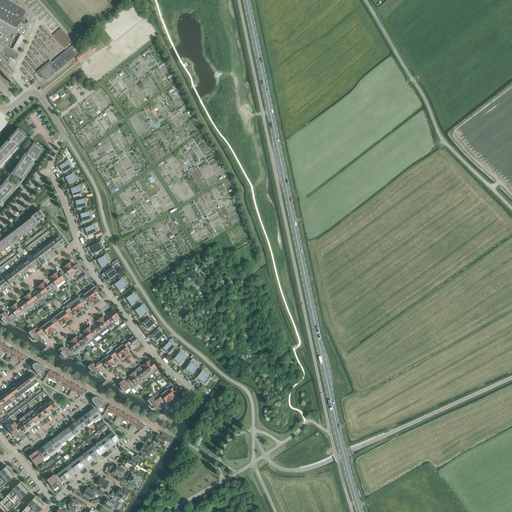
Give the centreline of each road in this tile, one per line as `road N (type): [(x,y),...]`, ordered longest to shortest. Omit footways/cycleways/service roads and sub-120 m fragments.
road 1 (primary): [(360,511),(246,0)]
road 2 (unclassified): [(511,209),(443,140),(364,0)]
road 3 (residential): [(53,501),(189,398),(189,385),(147,346)]
road 4 (residential): [(48,171),(63,132),(39,95),(0,108)]
